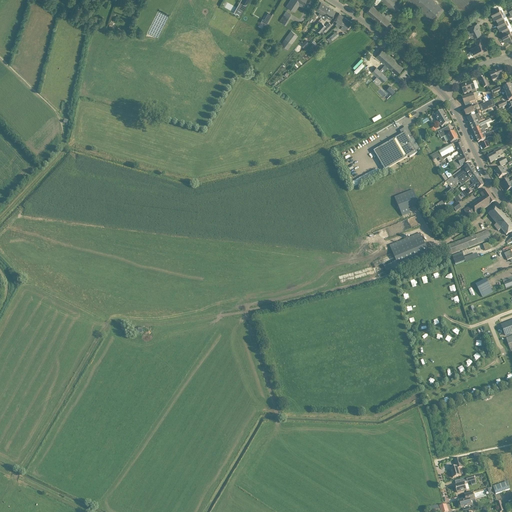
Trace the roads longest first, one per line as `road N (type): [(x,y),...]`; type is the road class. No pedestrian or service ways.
road 1 (track): [(437,257),(241,311),(108,323),(15,477)]
road 2 (track): [(0,58),(56,113),(63,146),(0,217)]
road 3 (secondary): [(441,93),(329,0)]
road 4 (secondary): [(510,208),(441,93)]
